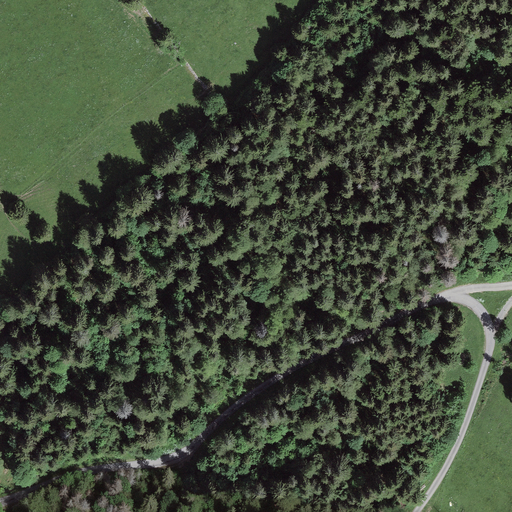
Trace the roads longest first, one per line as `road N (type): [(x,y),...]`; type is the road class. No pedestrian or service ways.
road 1 (track): [(0,503),(78,475),(184,454),(290,372),(451,295)]
road 2 (track): [(492,335),(460,439),(418,511)]
